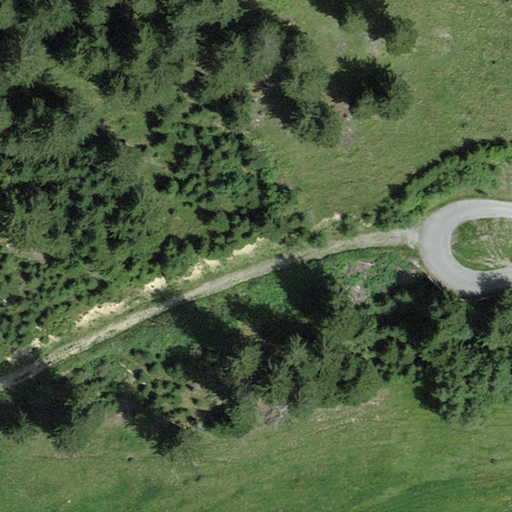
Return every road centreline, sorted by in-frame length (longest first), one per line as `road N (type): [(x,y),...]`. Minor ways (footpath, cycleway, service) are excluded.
road 1 (track): [(0,384),(271,265),(371,240),(436,241)]
road 2 (unclassified): [(511,278),(462,281),(441,263),(436,241),(458,213),(511,210)]
road 3 (track): [(379,511),(511,479)]
